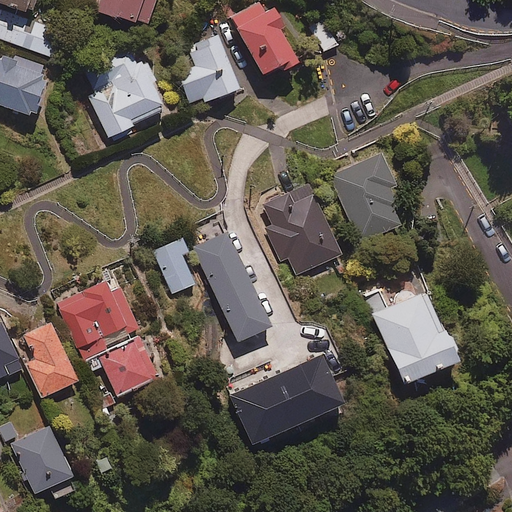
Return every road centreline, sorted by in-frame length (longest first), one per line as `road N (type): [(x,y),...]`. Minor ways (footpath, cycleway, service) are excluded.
road 1 (residential): [(349,84),(511,47)]
road 2 (residential): [(434,152),(511,285)]
